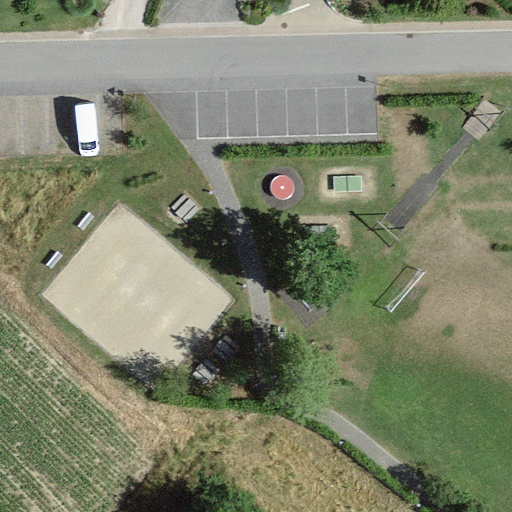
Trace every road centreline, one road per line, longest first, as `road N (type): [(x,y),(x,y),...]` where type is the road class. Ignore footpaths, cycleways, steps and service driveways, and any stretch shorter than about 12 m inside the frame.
road 1 (residential): [(189,73),(511,67)]
road 2 (residential): [(0,71),(189,73)]
